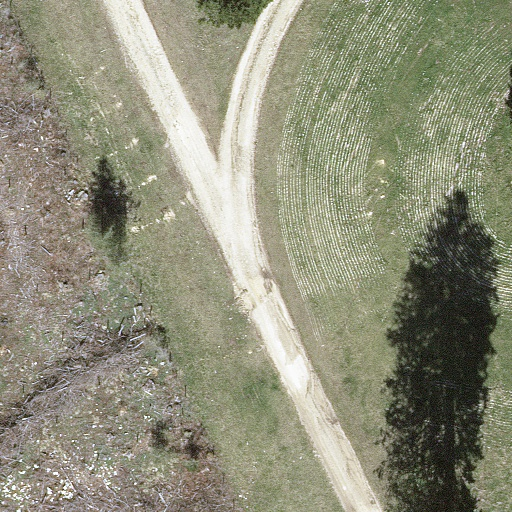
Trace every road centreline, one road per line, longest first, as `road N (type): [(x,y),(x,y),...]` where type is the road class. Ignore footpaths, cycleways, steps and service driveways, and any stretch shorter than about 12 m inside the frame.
road 1 (track): [(352,511),(246,287),(129,0)]
road 2 (track): [(246,287),(240,139),(264,32),(288,0)]
